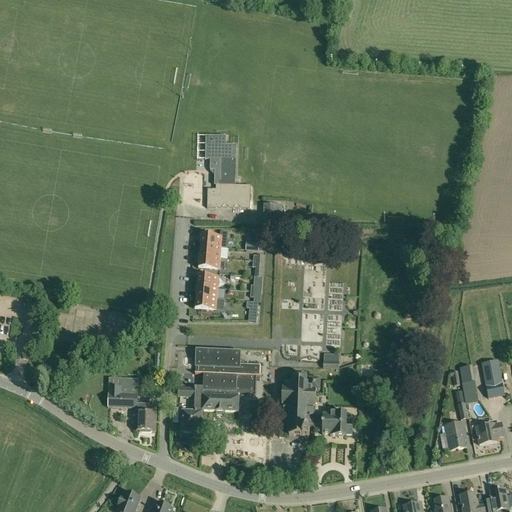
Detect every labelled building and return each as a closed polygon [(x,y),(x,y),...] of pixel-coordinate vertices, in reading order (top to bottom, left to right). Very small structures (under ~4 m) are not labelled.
[(206,145),(205,160),(210,160),(210,171),(214,171),(214,186),(216,186),(235,186),(236,146),(225,145),(225,137),(206,137),(206,145)] [(250,186),(235,186),(216,186),(216,190),(207,190),(207,209),(250,210),(250,186)] [(281,226),(282,207),(264,206),(263,226),(281,226)] [(201,236),(200,248),(221,249),(226,250),(228,234),(221,233),(220,238),(201,236)] [(259,245),(246,244),(246,251),(258,252),(259,245)] [(220,260),(221,249),(200,248),(199,258),(220,260)] [(220,271),(220,260),(199,258),(198,270),(220,271)] [(345,315),(351,317),(352,313),(352,278),(336,278),(336,271),(321,271),(321,266),(310,266),(309,270),(309,285),(324,289),(310,290),(308,295),(308,304),(309,304),(322,307),(325,307),(328,297),(328,308),(327,313),(334,316),(335,323),(337,315),(345,315)] [(198,277),(197,288),(218,290),(219,279),(198,277)] [(196,299),(217,301),(218,290),(197,288),(196,299)] [(225,301),(217,301),(196,299),(195,310),(216,312),(224,313),(225,301)] [(196,392),(196,402),(203,402),(202,412),(238,414),(239,395),(256,396),(257,378),(262,379),(262,378),(260,378),(261,367),(241,366),(241,354),(196,352),(196,368),(199,368),(198,375),(195,375),(195,376),(204,376),(203,390),(196,389),(196,390),(195,390),(195,392),(196,392)] [(339,362),(339,356),(324,355),(323,370),(338,371),(339,362)] [(505,397),(498,362),(481,365),(488,400),(505,397)] [(454,387),(460,386),(458,373),(450,374),(450,378),(453,378),(454,387)] [(315,416),(313,416),(313,407),(315,408),(316,392),(320,392),(320,380),(309,380),(307,380),(308,380),(307,379),(306,379),(303,376),(303,375),(303,374),(302,376),(297,375),(297,374),(296,375),(297,376),(293,379),(292,378),(291,379),(293,380),(292,384),(291,384),(285,384),(284,390),(282,390),(282,411),(284,411),(283,414),(286,414),(286,430),(289,430),(289,437),(290,437),(294,437),(295,436),(299,436),(300,437),(302,437),(309,438),(309,431),(309,429),(314,429),(314,425),(315,425),(315,416)] [(138,381),(109,379),(108,397),(107,409),(137,411),(138,381)] [(178,398),(195,399),(195,389),(178,389),(178,398)] [(455,394),(457,405),(464,404),(462,393),(455,394)] [(201,434),(202,413),(202,412),(203,402),(196,402),(195,413),(183,413),(182,434),(193,434),(195,435),(197,435),(199,434),(201,434)] [(156,414),(156,405),(140,405),(140,411),(136,411),(136,431),(155,432),(156,414)] [(468,420),(465,405),(458,406),(461,422),(468,420)] [(331,416),(315,416),(315,425),(314,425),(314,429),(318,429),(318,433),(322,434),(322,436),(330,436),(330,437),(338,438),(339,439),(342,439),(344,438),(346,438),(346,437),(352,437),(352,428),(346,427),(346,415),(331,414),(331,416)] [(465,436),(462,424),(445,428),(450,453),(465,450),(462,437),(465,436)] [(494,426),(476,429),(479,447),(497,444),(496,439),(503,438),(501,425),(494,427),(494,426)] [(278,459),(284,456),(278,440),(261,446),(266,457),(268,456),(270,462),(278,459)] [(491,500),(485,501),(487,511),(500,511),(509,510),(508,509),(506,497),(505,491),(499,492),(499,491),(490,492),(491,497),(491,500)] [(135,511),(138,505),(135,504),(138,498),(125,493),(123,498),(122,497),(117,510),(118,510),(117,511),(135,511)] [(485,511),(484,506),(478,507),(477,502),(475,503),(473,495),(460,497),(462,511),(485,511)] [(450,511),(448,500),(434,502),(436,511),(450,511)]
